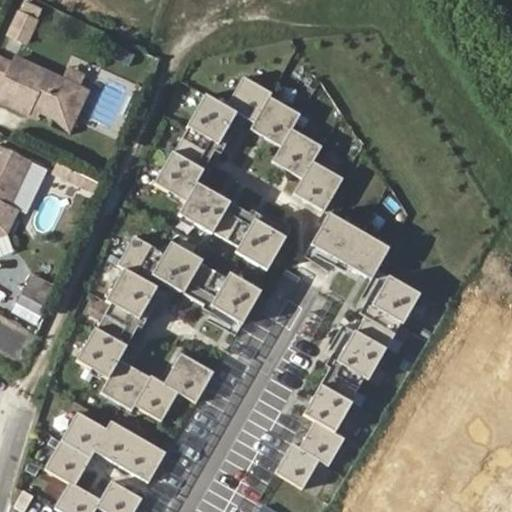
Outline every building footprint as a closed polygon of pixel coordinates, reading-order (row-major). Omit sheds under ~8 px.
[(39,22),(43,14),(25,5),(21,14),(39,22)] [(28,45),(39,22),(21,14),(10,37),(28,45)] [(130,66),(135,54),(116,46),(111,57),(130,66)] [(16,63),(0,55),(0,87),(4,89),(16,63)] [(85,89),(19,57),(16,63),(4,89),(0,97),(0,99),(31,114),(34,107),(42,110),(58,118),(74,112),(85,89)] [(307,109),(278,93),(280,89),(249,72),(233,101),(212,90),(210,94),(194,121),(229,140),(242,118),(259,127),(258,129),(287,145),(277,162),(303,177),(306,178),(298,192),(330,209),(349,174),(322,158),(330,144),(297,127),(307,109)] [(90,91),(85,89),(74,112),(58,118),(72,131),(90,91)] [(33,158),(0,142),(0,235),(10,231),(21,207),(13,203),(33,158)] [(241,198),(205,178),(211,167),(180,149),(163,179),(194,197),(186,211),(217,229),(245,245),(242,251),(274,268),(294,233),(273,221),(262,215),(261,217),(238,204),(241,198)] [(51,167),(33,158),(13,203),(21,207),(30,212),(51,167)] [(399,250),(334,213),(318,241),(382,279),(399,250)] [(171,252),(141,234),(122,266),(129,270),(115,295),(149,315),(166,286),(134,267),(139,258),(192,289),(198,280),(223,295),(218,304),(250,322),(270,286),(236,267),(232,275),(209,262),(213,256),(180,237),(171,252)] [(428,291),(396,273),(379,303),(411,322),(428,291)] [(12,314),(37,326),(57,286),(32,274),(12,314)] [(0,359),(18,369),(37,333),(0,313),(0,359)] [(134,346),(100,327),(81,359),(112,377),(103,393),(136,412),(140,405),(168,421),(185,393),(126,359),(134,346)] [(393,347),(360,329),(344,359),(377,377),(393,347)] [(399,349),(415,357),(424,338),(408,331),(399,349)] [(361,401),(327,381),(309,412),(323,421),(308,447),(299,441),(279,474),(305,489),(321,463),(323,459),(334,465),(350,438),(342,433),(346,426),(361,401)] [(112,426),(83,410),(49,469),(74,484),(60,509),(64,511),(99,511),(102,508),(110,511),(139,511),(149,497),(118,480),(108,497),(80,481),(98,449),(156,482),(174,451),(116,418),(112,426)]
